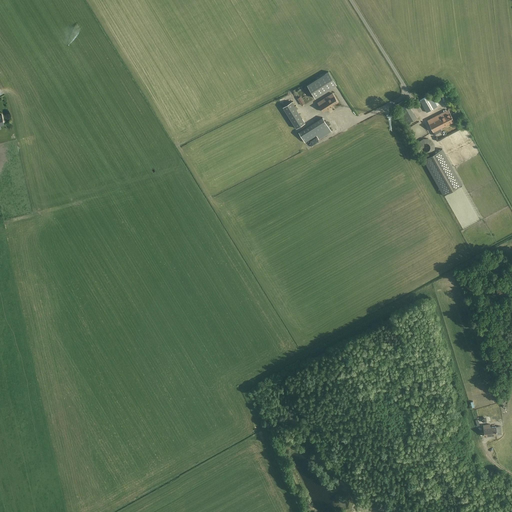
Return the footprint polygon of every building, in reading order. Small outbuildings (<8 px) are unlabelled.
[(328,72),(307,86),(315,98),(336,85),(328,72)] [(333,93),(318,103),(323,112),(338,102),(333,93)] [(420,101),(427,112),(437,106),(431,95),(420,101)] [(292,101),(283,107),(296,128),(305,123),(292,101)] [(416,118),(412,110),(408,104),(398,110),(406,124),(412,121),(416,118)] [(428,120),(433,132),(457,119),(453,112),(450,113),(448,110),(428,120)] [(323,118),(299,133),(305,143),(329,128),(323,118)] [(434,147),(434,146),(434,145),(434,144),(433,143),(433,142),(432,141),(431,140),(430,139),(429,139),(428,139),(427,138),(426,138),(425,138),(424,138),(424,139),(423,139),(422,139),(421,140),(420,140),(420,141),(419,141),(419,142),(418,143),(418,144),(418,145),(417,146),(417,147),(418,148),(418,149),(418,150),(419,151),(419,152),(420,153),(421,153),(422,154),(423,154),(424,155),(425,155),(426,155),(427,155),(428,155),(429,154),(430,154),(431,153),(432,153),(432,152),(433,151),(433,150),(434,149),(434,148),(434,147)] [(423,158),(443,194),(461,184),(441,148),(423,158)] [(490,425),(483,425),(485,436),(497,435),(502,434),(501,426),(496,427),(490,427),(490,425)]
